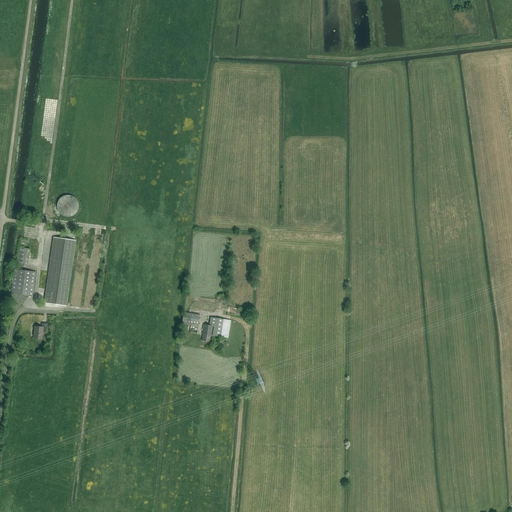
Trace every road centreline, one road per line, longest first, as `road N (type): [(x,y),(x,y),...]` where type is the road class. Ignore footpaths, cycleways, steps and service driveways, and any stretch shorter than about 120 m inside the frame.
road 1 (track): [(232,511),(246,324),(224,314)]
road 2 (unclassified): [(4,218),(24,65)]
